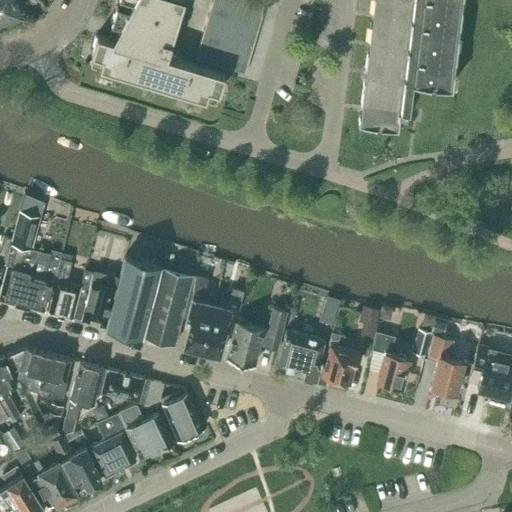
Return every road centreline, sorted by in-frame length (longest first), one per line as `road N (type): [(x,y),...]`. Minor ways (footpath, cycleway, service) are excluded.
road 1 (unclassified): [(286,390),(19,326),(0,333)]
road 2 (residential): [(252,147),(65,89),(35,39)]
road 3 (residential): [(286,390),(267,432),(110,511)]
road 4 (unclassified): [(494,444),(286,390)]
road 5 (residential): [(325,172),(350,0)]
road 6 (residential): [(289,0),(252,147)]
